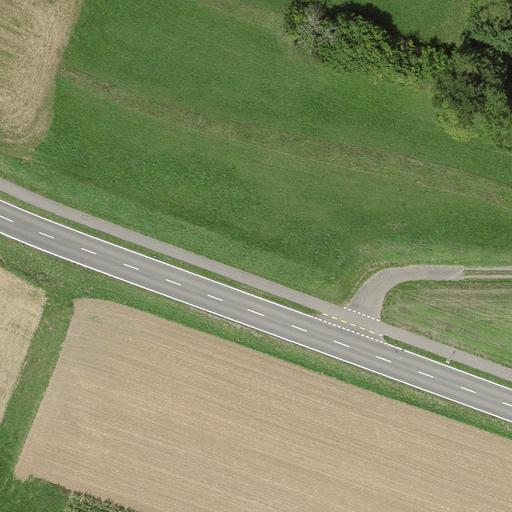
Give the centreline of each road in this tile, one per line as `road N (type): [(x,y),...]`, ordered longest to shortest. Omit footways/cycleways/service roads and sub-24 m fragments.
road 1 (tertiary): [(511,405),(0,214)]
road 2 (track): [(350,346),(385,278),(511,272)]
